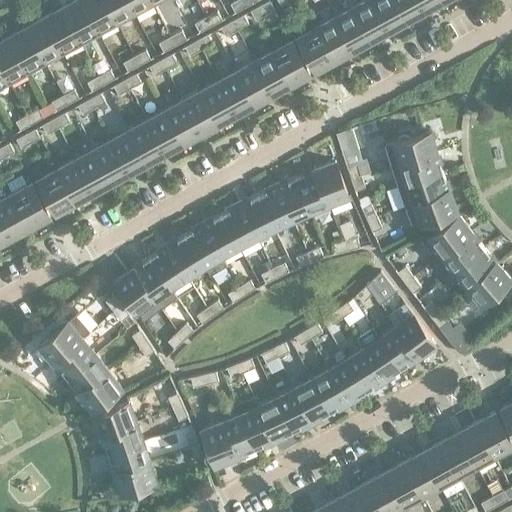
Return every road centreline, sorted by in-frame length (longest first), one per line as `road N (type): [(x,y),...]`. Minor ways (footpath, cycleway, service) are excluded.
road 1 (residential): [(0,303),(511,21)]
road 2 (residential): [(206,511),(511,343)]
